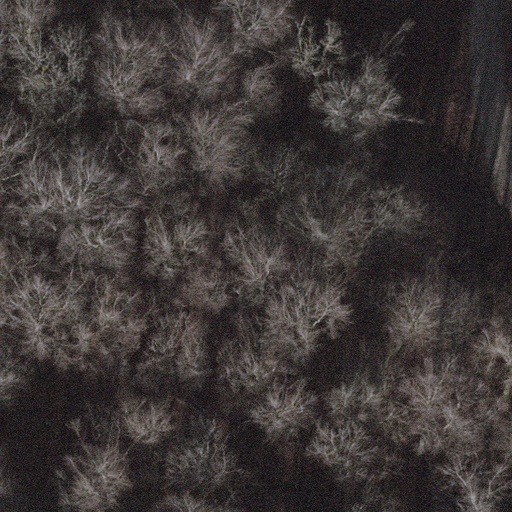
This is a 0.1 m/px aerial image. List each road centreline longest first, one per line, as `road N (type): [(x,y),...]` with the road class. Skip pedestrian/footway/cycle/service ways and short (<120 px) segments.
road 1 (track): [(0,328),(480,511)]
road 2 (track): [(511,183),(495,165),(481,52),(486,0)]
